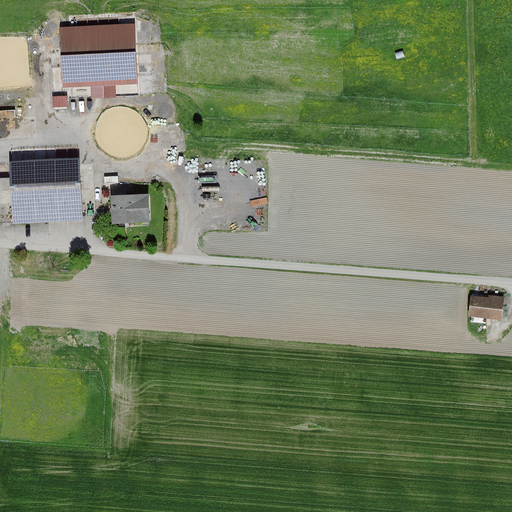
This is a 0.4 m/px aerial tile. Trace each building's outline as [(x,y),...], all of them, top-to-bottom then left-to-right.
[(140,26),(65,29),(67,88),(142,85),(140,26)] [(55,94),(55,105),(70,105),(69,93),(55,94)] [(17,107),(0,107),(0,132),(19,132),(17,107)] [(84,161),(15,164),(17,223),(87,220),(84,161)] [(0,189),(14,188),(13,176),(0,176),(0,189)] [(155,195),(119,197),(120,226),(156,224),(155,195)] [(509,300),(476,297),(474,318),(507,321),(509,300)]
